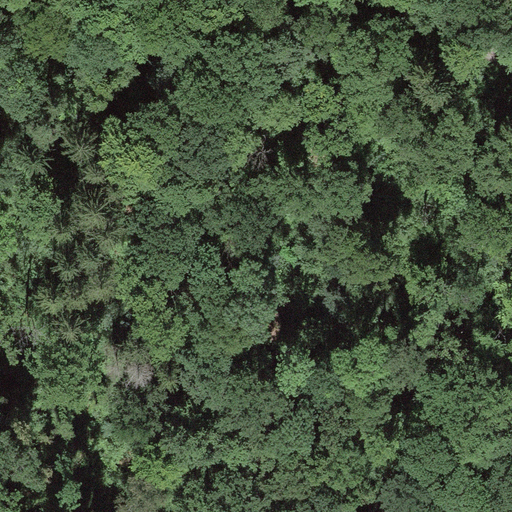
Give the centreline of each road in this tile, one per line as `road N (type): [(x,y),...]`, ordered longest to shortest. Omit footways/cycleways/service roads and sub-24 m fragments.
road 1 (track): [(43,49),(29,74),(38,112),(144,290),(369,511)]
road 2 (track): [(511,96),(223,36),(0,46)]
road 3 (track): [(390,0),(511,59)]
